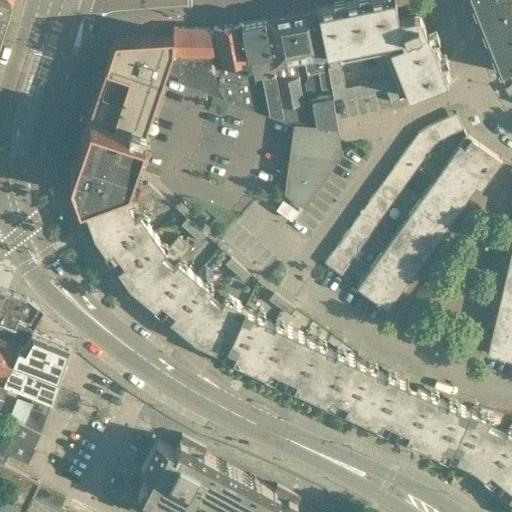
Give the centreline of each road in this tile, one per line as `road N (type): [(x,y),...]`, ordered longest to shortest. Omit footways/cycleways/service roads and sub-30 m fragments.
road 1 (residential): [(511,391),(417,363),(303,285),(297,272),(407,115),(478,81)]
road 2 (tertiary): [(27,212),(20,129),(62,0)]
road 3 (tertiary): [(69,300),(239,416)]
road 4 (tertiary): [(355,471),(239,416)]
